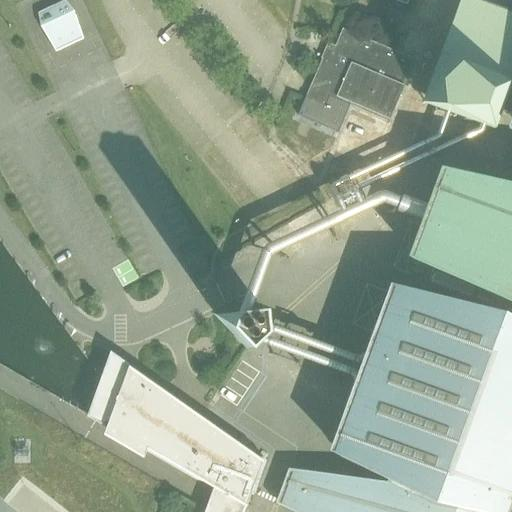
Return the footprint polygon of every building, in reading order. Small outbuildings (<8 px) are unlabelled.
[(66,0),(38,13),(41,27),(56,51),(83,39),(74,11),(66,0)] [(328,46),(305,98),(331,109),(337,96),(388,119),(375,151),(401,162),(429,97),(455,108),(464,88),(433,75),(433,74),(438,61),(425,56),(422,62),(342,28),(334,48),(328,46)] [(511,511),(511,187),(450,171),(418,259),(511,296),(511,317),(501,312),(397,287),(338,452),(388,476),(387,479),(288,469),(279,495),(315,511),(511,511)] [(234,313),(228,329),(249,348),(266,331),(263,309),(234,313)] [(244,511),(252,493),(264,459),(166,391),(165,392),(107,385),(94,422),(212,489),(204,511),(244,511)]
